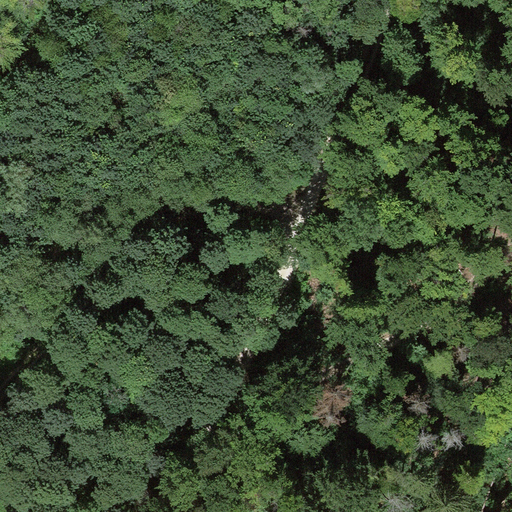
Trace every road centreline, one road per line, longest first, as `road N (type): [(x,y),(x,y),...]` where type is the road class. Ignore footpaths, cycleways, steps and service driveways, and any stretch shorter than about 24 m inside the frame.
road 1 (track): [(154,511),(265,328),(293,234),(385,0)]
road 2 (track): [(0,393),(135,236),(174,205),(238,199),(293,234)]
road 3 (track): [(206,433),(387,349),(511,251)]
